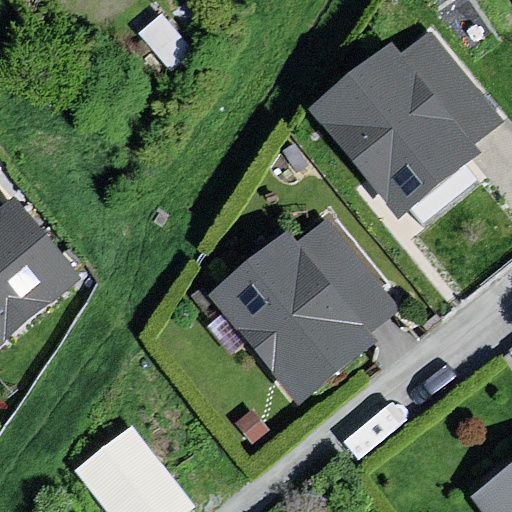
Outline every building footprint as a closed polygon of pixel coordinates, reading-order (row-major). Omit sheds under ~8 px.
[(392,50),(321,104),(348,139),(402,208),(476,150),(466,138),(493,117),(432,39),(402,62),(392,50)] [(0,217),(0,337),(58,283),(0,217)] [(281,239),(199,314),(286,420),(367,352),(362,342),(393,318),(322,227),(292,251),(281,239)] [(184,511),(127,435),(64,483),(87,511),(184,511)] [(511,511),(511,466),(462,503),(467,511),(511,511)]
